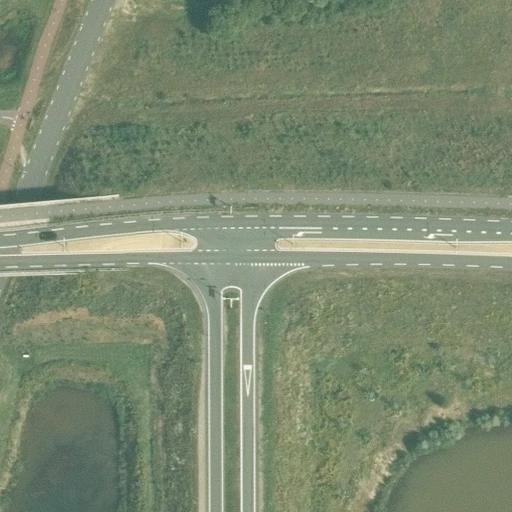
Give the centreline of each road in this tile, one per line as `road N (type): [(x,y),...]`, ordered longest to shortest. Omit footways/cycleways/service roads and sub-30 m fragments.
road 1 (tertiary): [(0,264),(99,0)]
road 2 (secondary): [(511,233),(231,227)]
road 3 (secondary): [(247,258),(511,263)]
road 4 (trunk): [(243,511),(247,258)]
road 5 (trunk): [(211,258),(213,511)]
road 6 (tertiary): [(231,227),(0,239)]
road 7 (tertiary): [(0,262),(211,258)]
